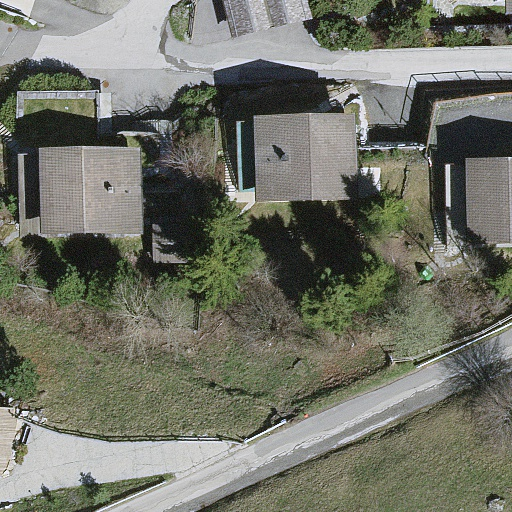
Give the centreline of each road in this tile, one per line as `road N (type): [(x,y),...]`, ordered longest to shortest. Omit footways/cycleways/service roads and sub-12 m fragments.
road 1 (residential): [(511,62),(155,77),(145,40),(166,0)]
road 2 (residential): [(174,511),(511,365)]
